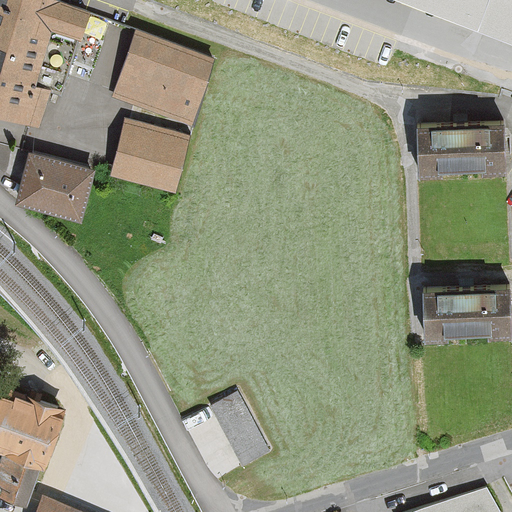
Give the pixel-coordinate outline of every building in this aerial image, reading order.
[(0,0),(0,109),(39,122),(50,85),(62,89),(78,35),(81,36),(90,7),(65,0),(0,0)] [(511,0),(466,0),(511,17),(511,0)] [(214,56),(135,29),(112,94),(191,121),(214,56)] [(174,187),(188,134),(125,117),(111,170),(174,187)] [(504,169),(503,119),(418,122),(420,171),(504,169)] [(93,164),(29,148),(17,199),(81,215),(93,164)] [(511,331),(509,282),(424,284),(425,334),(511,331)] [(65,403),(4,383),(0,395),(0,448),(3,450),(0,459),(0,482),(4,483),(0,496),(25,504),(38,462),(45,464),(65,403)] [(257,454),(268,448),(238,390),(212,403),(242,461),(257,454)] [(88,434),(102,458),(118,449),(104,424),(88,434)] [(500,511),(487,484),(399,511),(500,511)] [(92,511),(44,492),(35,511),(92,511)]
